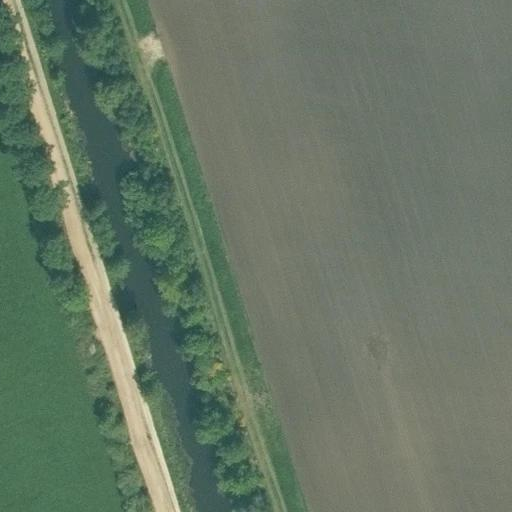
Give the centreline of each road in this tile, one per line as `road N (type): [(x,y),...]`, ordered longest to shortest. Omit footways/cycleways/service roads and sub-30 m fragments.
road 1 (track): [(107,0),(268,511)]
road 2 (track): [(3,0),(162,511)]
